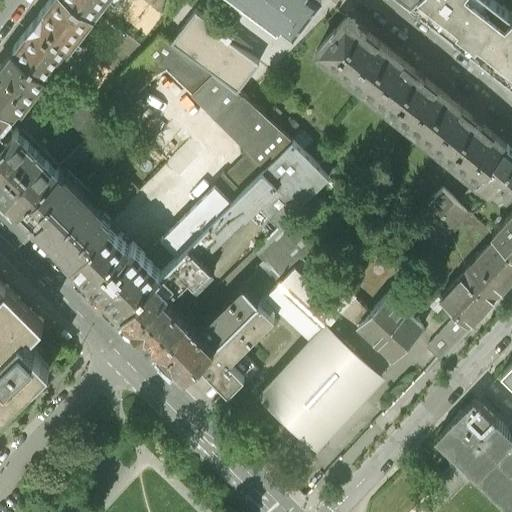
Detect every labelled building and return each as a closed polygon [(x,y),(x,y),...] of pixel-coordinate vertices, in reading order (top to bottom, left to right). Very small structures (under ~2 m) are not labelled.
[(14,47),(47,72),(92,12),(75,0),(49,0),(35,19),(14,47)] [(75,0),(92,12),(101,0),(75,0)] [(250,0),(294,33),(318,0),(250,0)] [(454,35),(458,30),(481,0),(410,0),(454,35)] [(511,13),(494,0),(481,0),(458,30),(466,36),(474,43),(470,48),(511,81),(511,13)] [(212,73),(237,92),(259,63),(222,36),(224,33),(195,11),(171,43),(212,73)] [(317,53),(367,94),(397,58),(372,38),(348,17),(336,32),(335,31),(317,53)] [(191,94),(212,73),(171,43),(161,36),(123,74),(138,90),(154,76),(166,70),(191,94)] [(0,99),(13,109),(18,102),(22,105),(47,72),(14,47),(0,64),(0,99)] [(416,73),(397,58),(367,94),(417,135),(447,98),(416,73)] [(237,92),(212,73),(191,94),(215,119),(249,154),(265,170),(293,143),(247,100),(237,92)] [(463,111),(447,98),(417,135),(476,182),(477,180),(506,147),(463,111)] [(0,141),(8,133),(3,127),(4,125),(6,126),(9,122),(5,119),(13,109),(0,99),(0,141)] [(8,133),(0,141),(0,187),(19,207),(58,168),(16,125),(8,133)] [(326,177),(293,143),(265,170),(263,172),(277,185),(276,186),(296,207),(326,177)] [(511,151),(506,147),(477,180),(490,191),(494,187),(502,194),(503,192),(506,194),(511,188),(511,151)] [(214,184),(215,185),(232,202),(263,172),(265,170),(249,154),(226,176),(224,174),(214,184)] [(111,220),(58,168),(19,207),(27,217),(71,260),(107,224),(111,220)] [(190,244),(197,251),(204,244),(209,249),(243,215),(245,217),(257,205),(276,186),(277,185),(263,172),(232,202),(190,244)] [(232,202),(215,185),(162,238),(178,255),(190,244),(232,202)] [(296,207),(276,186),(257,205),(278,225),(284,219),(296,207)] [(468,213),(443,190),(412,219),(439,245),(468,213)] [(511,212),(492,234),(496,237),(511,251),(511,212)] [(278,225),(254,248),(259,253),(264,258),(255,266),(269,280),(277,272),(282,277),(294,264),(311,248),(284,219),(278,225)] [(113,230),(107,224),(71,260),(76,266),(86,275),(121,311),(161,272),(133,242),(128,247),(113,230)] [(469,325),(492,300),(511,278),(511,251),(496,237),(440,297),(457,313),(469,324),(469,325)] [(178,255),(161,272),(121,311),(128,318),(155,345),(186,314),(164,292),(173,283),(177,287),(189,276),(197,285),(214,268),(197,251),(190,244),(178,255)] [(259,299),(258,300),(269,310),(275,304),(312,338),(325,324),(326,324),(353,295),(356,292),(346,284),(333,299),(294,264),(282,277),(259,299)] [(186,314),(155,345),(159,350),(174,364),(183,374),(198,359),(258,300),(259,299),(244,284),(199,327),(191,318),(186,314)] [(5,286),(0,291),(0,414),(50,365),(34,349),(25,340),(43,322),(25,304),(15,293),(6,285),(5,286)] [(423,326),(387,293),(370,311),(353,295),(326,324),(379,373),(423,326)] [(258,300),(198,359),(204,366),(228,390),(241,377),(245,381),(258,369),(238,349),(273,315),(269,310),(258,300)] [(457,313),(426,346),(438,357),(469,324),(457,313)] [(379,373),(326,324),(325,324),(312,338),(265,390),(319,440),(380,374),(379,373)] [(511,361),(501,373),(511,383),(511,361)] [(461,412),(435,439),(451,454),(465,467),(511,511),(511,437),(473,400),(461,412)]
